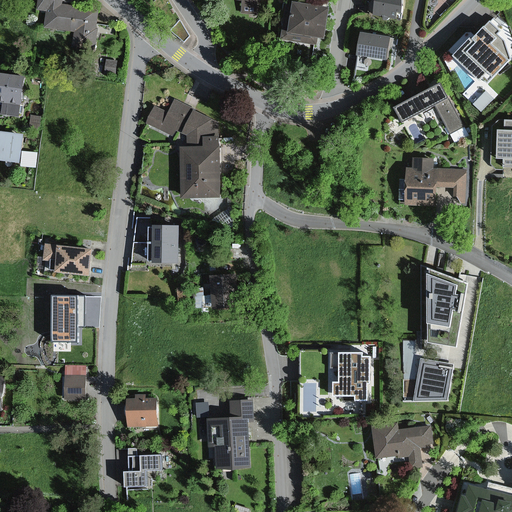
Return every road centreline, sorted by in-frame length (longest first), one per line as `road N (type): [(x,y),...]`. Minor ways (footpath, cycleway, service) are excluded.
road 1 (residential): [(151,31),(138,71),(112,280),(111,511)]
road 2 (residential): [(255,198),(250,247),(282,414),(283,511)]
road 3 (residential): [(255,198),(316,222),(410,229),(511,274)]
road 4 (residential): [(334,109),(400,73),(475,0)]
road 5 (unknown): [(482,259),(480,136)]
